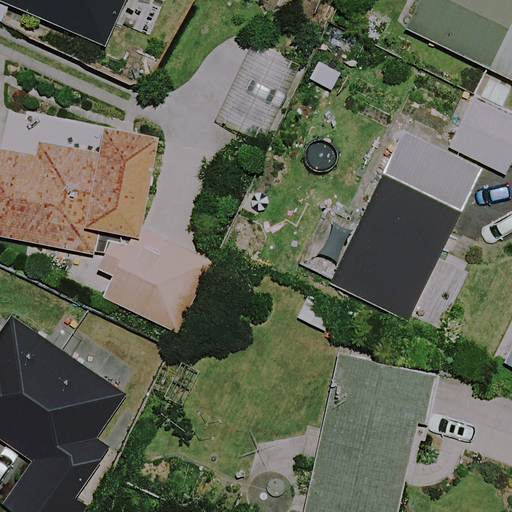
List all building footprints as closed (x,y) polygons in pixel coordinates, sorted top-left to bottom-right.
[(126,0),(0,0),(0,2),(104,49),(126,0)] [(152,44),(170,0),(137,0),(124,31),(152,44)] [(511,0),(420,0),(405,33),(511,82),(511,0)] [(263,147),(303,63),(258,42),(218,125),(263,147)] [(347,68),(321,52),(304,80),(330,96),(347,68)] [(511,157),(511,119),(467,97),(440,151),(402,133),(328,285),(407,323),(483,165),(503,175),(511,157)] [(144,227),(164,139),(113,128),(111,136),(0,111),(0,238),(97,260),(84,291),(182,336),(217,259),(144,227)] [(511,344),(502,364),(511,368),(511,344)] [(307,511),(395,511),(418,422),(430,425),(442,379),(346,355),(307,511)]
